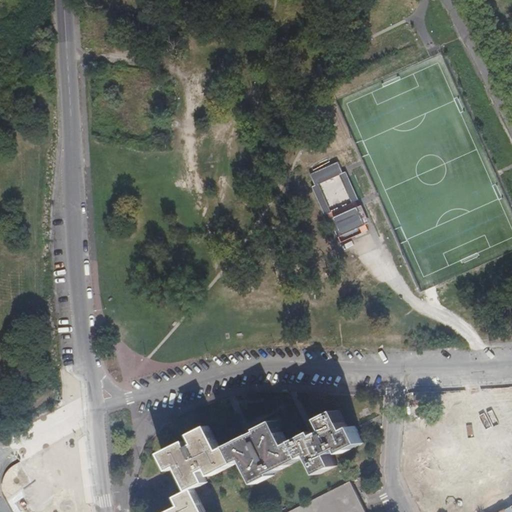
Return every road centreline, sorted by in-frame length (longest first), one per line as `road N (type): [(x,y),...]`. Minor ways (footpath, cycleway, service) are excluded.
road 1 (tertiary): [(62,0),(82,336)]
road 2 (residential): [(122,399),(265,365),(395,368)]
road 3 (unknown): [(490,367),(458,329),(409,302),(370,259)]
road 4 (residential): [(404,511),(392,474),(395,368)]
road 5 (residential): [(511,118),(451,0)]
